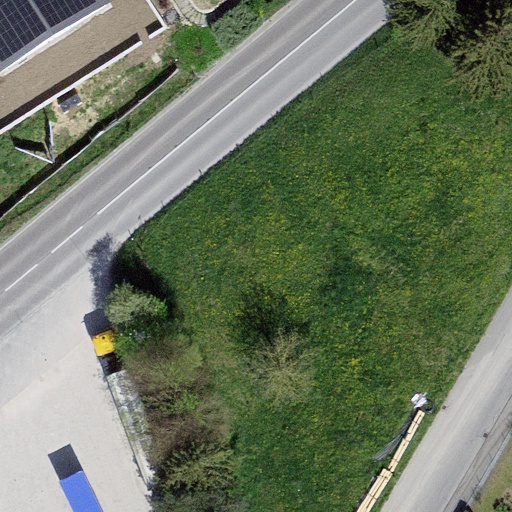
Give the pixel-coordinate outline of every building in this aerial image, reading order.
[(101,0),(0,0),(0,68),(105,5),(101,0)] [(511,0),(506,0),(483,20),(511,55),(511,0)] [(511,55),(483,20),(437,57),(511,147),(511,55)] [(511,147),(437,57),(392,94),(489,211),(511,191),(511,147)] [(490,210),(489,211),(392,94),(346,132),(455,264),(502,225),(490,210)]
